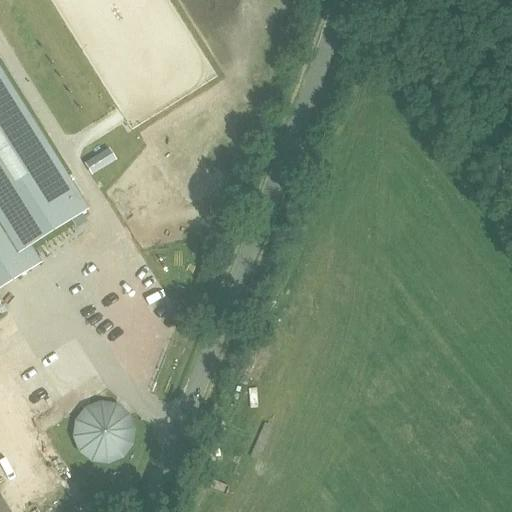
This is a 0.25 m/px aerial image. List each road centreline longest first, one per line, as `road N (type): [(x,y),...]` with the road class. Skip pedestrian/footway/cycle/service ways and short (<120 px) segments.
road 1 (unclassified): [(150,511),(350,0)]
road 2 (unclassified): [(511,178),(369,0)]
